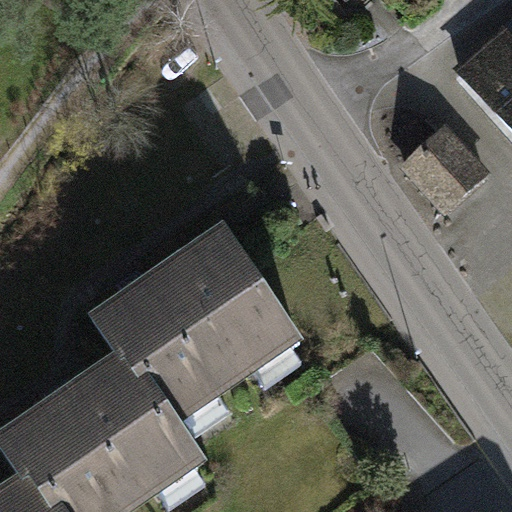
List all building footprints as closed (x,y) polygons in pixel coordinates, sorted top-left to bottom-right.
[(511,22),(457,71),(511,132),(511,22)] [(446,123),(400,168),(447,216),(492,171),(446,123)] [(128,355),(176,428),(182,424),(189,435),(225,410),(210,390),(248,364),(262,384),(296,360),(289,350),(298,344),(222,234),(147,286),(150,291),(132,303),(128,298),(94,321),(121,359),(128,355)] [(128,355),(121,359),(71,393),(75,398),(57,410),(53,405),(0,441),(0,445),(24,480),(34,474),(59,511),(119,511),(117,509),(152,485),(166,505),(200,482),(193,472),(202,465),(176,428),(128,355)] [(59,511),(34,474),(24,480),(0,496),(0,511),(59,511)]
